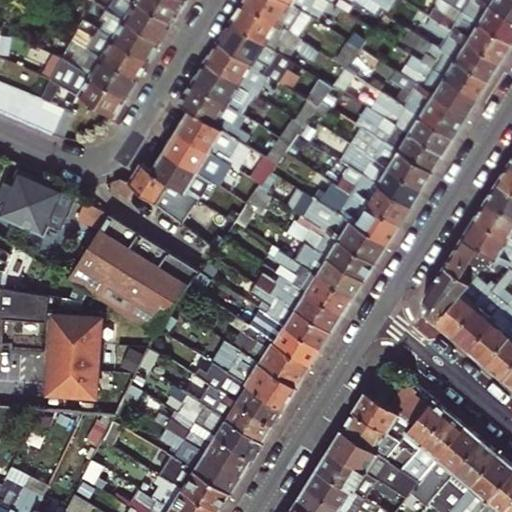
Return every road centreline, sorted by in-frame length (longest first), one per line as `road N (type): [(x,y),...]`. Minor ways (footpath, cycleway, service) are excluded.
road 1 (residential): [(0,135),(71,161),(106,157),(137,129),(216,0)]
road 2 (residential): [(511,104),(381,313)]
road 3 (residential): [(381,313),(256,511)]
road 4 (residential): [(381,313),(511,424)]
